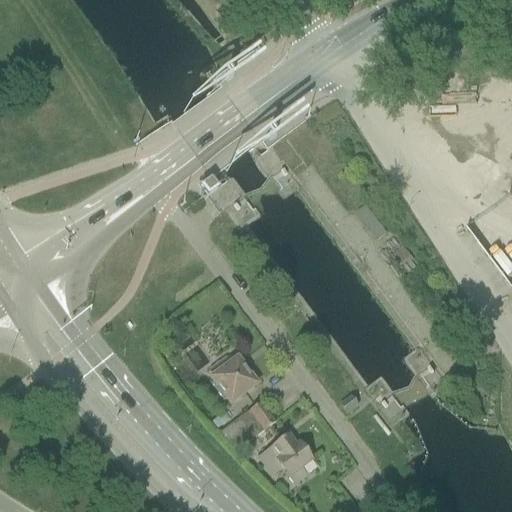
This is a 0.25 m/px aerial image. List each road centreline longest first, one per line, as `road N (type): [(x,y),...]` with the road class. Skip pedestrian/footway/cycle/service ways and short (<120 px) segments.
road 1 (unclassified): [(146,185),(368,474)]
road 2 (unclassified): [(511,332),(327,56)]
road 3 (secondary): [(231,511),(38,286)]
road 4 (secondary): [(11,308),(50,367),(181,511)]
road 5 (secondary): [(146,185),(327,56)]
road 6 (track): [(382,134),(511,99)]
